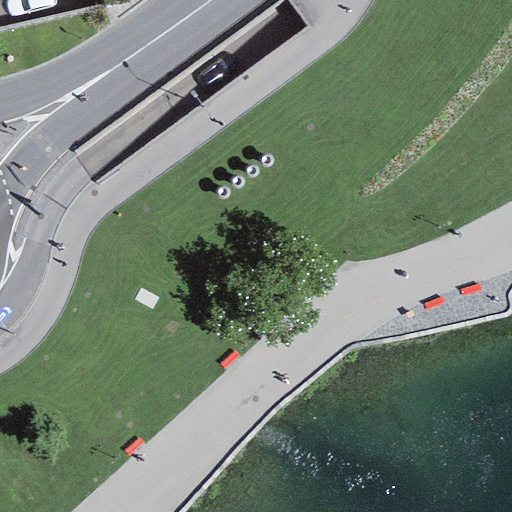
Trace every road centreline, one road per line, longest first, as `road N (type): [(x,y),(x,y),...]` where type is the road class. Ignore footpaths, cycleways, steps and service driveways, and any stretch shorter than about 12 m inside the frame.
road 1 (secondary): [(0,203),(33,152),(134,52)]
road 2 (secondary): [(134,52),(0,102)]
